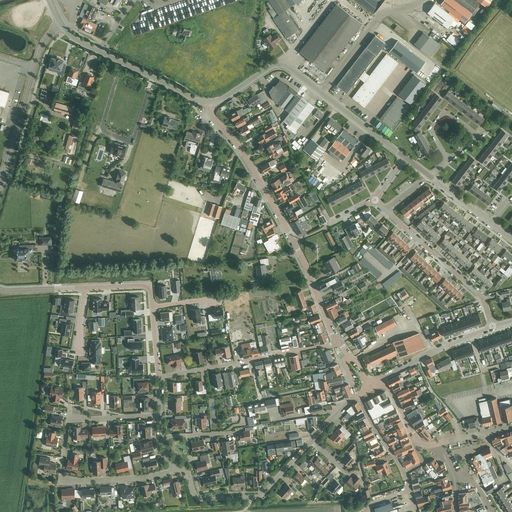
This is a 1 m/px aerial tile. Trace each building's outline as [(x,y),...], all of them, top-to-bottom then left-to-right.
[(285,10),(290,6),(285,0),(269,0),(270,1),(266,3),(270,9),(269,10),(274,17),(273,18),(286,38),(299,30),(285,10)] [(356,0),(373,13),(381,4),(383,0),(356,0)] [(443,0),(440,4),(464,23),(472,13),(454,0),(443,0)] [(455,0),(472,13),(479,4),(474,0),(455,0)] [(427,12),(447,28),(455,18),(435,3),(427,12)] [(299,51),(325,71),(362,23),(336,4),(299,51)] [(88,32),(93,34),(97,24),(91,21),(91,20),(97,8),(89,5),(80,24),(83,25),(81,29),(85,31),(85,32),(88,33),(88,32)] [(470,21),(473,24),(480,16),(476,13),(470,21)] [(394,29),(402,35),(405,31),(397,25),(394,29)] [(186,34),(189,36),(191,31),(184,28),(182,32),(174,29),(172,35),(184,40),(186,34)] [(414,44),(430,56),(439,44),(423,32),(414,44)] [(266,42),(262,45),(265,49),(268,46),(270,49),(277,44),(275,42),(280,38),(276,33),(271,36),(270,34),(263,39),(266,42)] [(451,46),(453,47),(460,39),(458,37),(456,39),(450,34),(446,39),(453,44),(451,46)] [(375,35),(336,85),(346,93),(371,62),(373,63),(376,60),(373,58),(385,43),(375,35)] [(425,62),(397,40),(389,51),(417,73),(425,62)] [(352,97),(364,107),(398,63),(386,53),(352,97)] [(50,60),(49,64),(50,64),(49,66),(59,69),(57,74),(63,75),(66,65),(62,64),(63,61),(59,60),(59,59),(56,58),(56,59),(52,58),(51,60),(50,60)] [(68,75),(66,82),(70,83),(76,86),(78,79),(76,78),(78,71),(74,69),(74,68),(72,68),(71,68),(68,75)] [(94,76),(90,75),(91,74),(88,73),(87,74),(86,74),(83,83),(79,81),(77,88),(90,93),(92,86),(91,85),(94,76)] [(414,74),(398,94),(410,104),(426,84),(414,74)] [(289,112),(301,96),(289,86),(288,87),(279,79),(274,85),(273,85),(269,91),(272,99),(277,102),(276,102),(289,112)] [(0,105),(1,106),(5,107),(9,92),(5,91),(0,89),(0,105)] [(261,103),(267,99),(262,90),(258,93),(259,95),(257,96),(256,94),(248,100),(252,106),(260,101),(261,103)] [(449,102),(454,96),(448,91),(443,97),(449,102)] [(431,100),(437,105),(442,99),(436,94),(431,100)] [(308,127),(311,123),(307,120),(313,112),(313,111),(311,110),(314,106),(301,96),(289,112),(283,120),(296,130),(302,123),(308,127)] [(455,107),(460,100),(454,96),(449,102),(455,107)] [(380,119),(393,130),(411,107),(397,97),(380,119)] [(433,111),(437,105),(431,100),(426,106),(433,111)] [(461,111),(466,105),(460,100),(455,107),(461,111)] [(54,109),(71,114),(73,107),(56,102),(54,109)] [(467,116),(472,110),(466,105),(461,111),(467,116)] [(270,111),(273,120),(278,118),(274,106),(271,107),(272,110),(270,111)] [(313,111),(313,112),(314,113),(314,114),(319,118),(323,113),(314,106),(311,110),(313,111)] [(428,117),(433,111),(426,106),(422,112),(428,117)] [(246,108),(243,110),(242,108),(239,110),(230,115),(233,121),(248,112),(246,108)] [(473,121),(478,114),(472,110),(467,116),(473,121)] [(424,123),(428,117),(422,112),(417,118),(424,123)] [(478,114),(473,121),(479,125),(484,119),(478,114)] [(71,129),(78,131),(82,118),(75,116),(71,129)] [(177,130),(179,121),(174,119),(165,116),(163,121),(160,120),(159,124),(162,125),(177,130)] [(245,121),(249,119),(247,116),(244,118),(243,117),(235,122),(238,127),(246,122),(245,121)] [(240,129),(243,135),(250,131),(249,128),(254,125),(253,123),(259,119),(258,116),(248,122),(249,124),(240,129)] [(155,121),(156,122),(157,119),(154,118),(151,117),(148,124),(153,126),(153,124),(154,124),(155,121)] [(335,122),(330,118),(325,125),(336,133),(341,127),(335,122)] [(416,120),(413,124),(415,126),(415,127),(414,130),(416,132),(419,129),(422,125),(424,123),(417,118),(416,120)] [(264,142),(277,135),(274,129),(265,134),(264,133),(261,135),(261,137),(258,139),(260,143),(264,141),(264,142)] [(336,139),(350,150),(358,140),(343,129),(336,139)] [(497,136),(503,141),(508,135),(502,130),(497,136)] [(195,132),(195,134),(187,131),(182,145),(187,147),(188,145),(191,146),(190,150),(190,151),(190,152),(191,153),(194,154),(194,155),(198,157),(200,152),(201,152),(203,146),(198,144),(201,134),(195,132)] [(417,142),(424,138),(420,131),(414,135),(417,142)] [(65,152),(72,154),(76,137),(69,135),(65,152)] [(499,147),(503,141),(497,136),(492,142),(499,147)] [(325,138),(320,145),(311,138),(303,148),(317,160),(330,142),(325,138)] [(421,148),(428,145),(424,138),(417,142),(421,148)] [(328,149),(342,160),(350,151),(335,139),(328,149)] [(279,148),(281,147),(283,146),(281,141),(276,144),(275,144),(273,144),(272,144),(267,147),(269,152),(275,149),(276,150),(279,148)] [(110,153),(123,157),(127,146),(115,142),(113,148),(112,147),(110,153)] [(494,153),(499,147),(492,142),(488,148),(494,153)] [(357,152),(365,158),(368,154),(367,154),(370,150),(363,144),(357,152)] [(428,145),(421,148),(425,155),(432,151),(428,145)] [(275,149),(269,152),(271,156),(272,156),(273,157),(282,152),(285,157),(289,154),(286,148),(283,150),(281,147),(279,148),(276,150),(275,149)] [(490,159),(494,153),(488,148),(483,154),(490,159)] [(485,165),(490,159),(483,154),(478,160),(485,165)] [(355,155),(351,160),(355,163),(359,158),(355,155)] [(210,171),(213,159),(208,157),(203,156),(203,158),(200,157),(198,163),(201,164),(201,165),(207,167),(206,170),(207,171),(209,171),(210,171)] [(466,163),(472,168),(477,162),(471,157),(466,163)] [(380,162),(383,169),(390,165),(387,158),(380,162)] [(261,166),(264,172),(272,168),(271,166),(275,164),(273,160),(261,166)] [(377,172),(383,169),(380,162),(373,165),(377,172)] [(279,166),(282,172),(287,169),(284,163),(279,166)] [(468,174),(472,168),(466,163),(462,169),(468,174)] [(222,176),(228,178),(230,170),(216,165),(214,172),(213,172),(211,180),(220,182),(222,176)] [(370,176),(377,172),(373,165),(367,169),(370,176)] [(363,179),(370,176),(367,169),(360,172),(363,179)] [(463,179),(468,174),(462,169),(457,175),(463,179)] [(509,180),(511,175),(511,172),(507,169),(502,175),(509,180)] [(123,184),(122,184),(126,172),(119,170),(118,174),(116,179),(117,179),(115,182),(104,179),(102,185),(101,184),(100,186),(121,192),(123,184)] [(292,177),(289,179),(287,174),(280,178),(277,180),(271,183),(276,191),(284,186),(286,185),(287,187),(292,184),(291,182),(294,180),(292,177)] [(459,186),(463,179),(457,175),(452,181),(459,186)] [(504,186),(509,180),(502,175),(498,181),(504,186)] [(354,184),(357,191),(364,188),(361,181),(354,184)] [(499,192),(504,186),(498,181),(493,187),(499,192)] [(238,193),(242,195),(246,188),(237,183),(231,193),(235,195),(237,191),(238,192),(238,193)] [(351,195),(357,191),(354,184),(347,188),(351,195)] [(474,195),(479,189),(473,184),(468,190),(474,195)] [(288,186),(277,193),(281,201),(287,197),(285,194),(288,192),(291,190),(294,188),(292,185),(288,186)] [(251,197),(252,197),(254,190),(249,188),(244,208),(251,210),(253,204),(249,202),(251,197)] [(344,198),(351,195),(347,188),(341,191),(344,198)] [(424,192),(429,198),(434,194),(429,188),(424,192)] [(72,201),(79,203),(83,192),(76,189),(72,201)] [(480,200),(485,193),(479,189),(474,195),(480,200)] [(337,202),(344,198),(341,191),(334,195),(337,202)] [(424,202),(429,198),(424,192),(419,195),(424,202)] [(485,193),(480,200),(486,204),(491,198),(485,193)] [(297,194),(288,199),(291,203),(300,198),(297,194)] [(331,205),(337,202),(334,195),(327,199),(331,205)] [(419,205),(424,202),(419,195),(415,199),(419,205)] [(258,206),(259,206),(261,199),(256,198),(249,223),(256,225),(259,214),(256,213),(258,206)] [(415,209),(419,205),(415,199),(410,203),(415,209)] [(444,212),(449,206),(444,202),(439,208),(444,212)] [(207,214),(218,218),(222,206),(210,203),(207,214)] [(292,203),(283,208),(287,215),(292,212),(291,209),(294,207),(292,203)] [(410,213),(415,209),(410,203),(405,206),(410,213)] [(405,216),(410,213),(405,206),(400,210),(405,216)] [(449,216),(454,210),(449,206),(444,212),(449,216)] [(298,210),(288,216),(291,221),(298,217),(297,215),(300,213),(306,210),(304,207),(298,210)] [(454,219),(459,213),(454,210),(449,216),(454,219)] [(325,212),(321,214),(325,222),(329,220),(325,212)] [(224,213),(220,224),(237,229),(239,223),(240,218),(224,213)] [(459,223),(463,217),(459,213),(454,219),(459,223)] [(373,230),(378,223),(376,221),(377,220),(371,214),(365,221),(371,226),(370,227),(373,230)] [(464,227),(468,221),(463,217),(459,223),(464,227)] [(299,219),(292,223),(298,234),(300,236),(306,232),(301,222),(299,219)] [(421,229),(426,224),(421,219),(416,225),(421,229)] [(264,224),(259,227),(263,233),(268,231),(267,229),(274,225),(271,220),(264,224)] [(468,221),(464,227),(469,231),(473,225),(468,221)] [(349,227),(345,229),(350,238),(353,236),(354,236),(358,234),(360,233),(361,233),(363,232),(360,228),(357,222),(355,224),(355,223),(348,226),(349,227)] [(426,224),(421,229),(426,233),(431,228),(432,226),(428,222),(426,224)] [(378,223),(373,230),(378,235),(380,233),(383,236),(388,230),(382,224),(381,226),(378,223)] [(430,238),(435,232),(431,228),(426,233),(430,238)] [(476,241),(482,232),(477,228),(473,234),(476,236),(473,239),(476,241)] [(435,232),(430,238),(435,242),(440,236),(437,234),(439,232),(437,230),(435,232)] [(325,233),(331,245),(335,244),(328,231),(325,233)] [(392,241),(397,236),(393,231),(387,237),(392,241)] [(476,241),(475,242),(477,244),(479,242),(478,242),(479,240),(480,239),(483,242),(487,236),(482,232),(477,239),(476,241)] [(277,243),(276,244),(274,240),(278,237),(276,234),(268,239),(268,240),(263,243),(268,252),(271,250),(272,251),(279,247),(277,243)] [(350,247),(345,236),(340,239),(346,250),(350,247)] [(396,245),(402,240),(397,236),(392,241),(396,245)] [(444,248),(449,242),(444,238),(439,243),(444,248)] [(492,248),(496,243),(491,239),(487,244),(489,246),(487,249),(490,251),(492,248)] [(401,249),(406,244),(402,240),(396,245),(401,249)] [(448,252),(453,246),(449,242),(444,248),(448,252)] [(476,249),(475,250),(478,252),(479,251),(484,245),(481,243),(476,249)] [(496,243),(492,248),(497,252),(502,247),(496,243)] [(406,244),(401,249),(405,253),(411,248),(406,244)] [(453,246),(448,252),(453,256),(458,250),(460,248),(455,244),(454,246),(453,246)] [(15,255),(14,256),(14,258),(15,259),(15,260),(20,259),(20,260),(25,260),(25,259),(29,259),(30,259),(29,259),(29,254),(33,254),(32,245),(23,245),(23,249),(15,249),(14,249),(14,250),(15,255)] [(457,260),(463,254),(458,250),(453,256),(457,260)] [(506,250),(501,256),(504,259),(503,261),(505,262),(506,260),(511,254),(506,250)] [(413,263),(420,256),(415,252),(410,257),(414,261),(413,263)] [(393,258),(391,261),(394,264),(396,262),(394,260),(396,258),(399,255),(397,253),(393,258)] [(462,264),(467,259),(463,254),(457,260),(462,264)] [(419,266),(424,260),(420,256),(413,263),(415,265),(416,263),(419,266)] [(330,273),(331,273),(339,269),(333,257),(324,262),(328,269),(325,271),(327,275),(330,273)] [(269,274),(267,274),(265,265),(269,264),(268,258),(260,259),(261,265),(256,266),(259,282),(270,280),(269,274)] [(467,259),(462,264),(467,268),(472,263),(467,259)] [(423,269),(428,264),(424,260),(419,266),(423,269)] [(352,266),(355,272),(360,269),(357,263),(352,266)] [(428,273),(433,268),(428,264),(423,269),(428,273)] [(207,268),(208,282),(222,281),(221,267),(207,268)] [(474,277),(479,271),(474,267),(469,272),(474,277)] [(432,277),(437,272),(433,268),(428,273),(428,274),(425,276),(427,278),(430,276),(432,277)] [(483,275),(479,271),(474,277),(478,281),(483,275)] [(437,272),(432,277),(437,282),(442,276),(437,272)] [(483,285),(488,279),(485,277),(486,275),(485,273),(483,275),(478,281),(483,285)] [(417,285),(421,281),(420,281),(418,282),(417,280),(418,279),(419,277),(418,276),(415,279),(413,281),(417,285)] [(444,288),(449,283),(445,278),(440,284),(444,288)] [(317,286),(317,287),(319,291),(320,291),(323,289),(331,285),(332,284),(336,282),(335,279),(329,282),(326,283),(325,283),(322,284),(317,286)] [(488,279),(483,285),(487,289),(492,283),(488,279)] [(332,284),(336,292),(344,288),(340,280),(336,282),(332,284)] [(364,282),(359,285),(362,291),(367,288),(364,282)] [(449,292),(454,287),(449,283),(444,288),(449,292)] [(166,285),(158,286),(159,297),(167,297),(166,285)] [(453,296),(458,290),(454,287),(449,292),(453,296)] [(300,307),(307,305),(301,289),(294,292),(298,302),(291,305),(288,297),(283,299),(287,311),(295,308),(295,309),(300,307)] [(401,300),(408,295),(404,289),(399,293),(399,292),(397,293),(401,300)] [(458,290),(453,296),(457,300),(463,295),(458,290)] [(130,311),(125,312),(126,317),(134,316),(134,311),(133,311),(133,310),(140,309),(139,297),(131,298),(129,298),(130,310),(130,311)] [(74,300),(65,299),(64,305),(61,305),(59,314),(69,315),(70,312),(73,312),(74,300)] [(102,303),(102,299),(93,299),(93,312),(102,311),(102,310),(109,310),(109,303),(102,303)] [(501,303),(503,311),(511,310),(509,299),(506,299),(506,302),(501,303)] [(325,305),(327,309),(342,302),(341,300),(336,302),(336,300),(325,305)] [(306,311),(307,314),(317,311),(314,303),(307,306),(309,310),(306,311)] [(327,310),(331,319),(338,316),(334,306),(327,310)] [(199,308),(191,309),(193,321),(201,320),(201,324),(206,324),(204,316),(200,316),(199,308)] [(214,314),(208,315),(209,321),(220,319),(220,317),(224,317),(223,309),(213,310),(214,314)] [(336,320),(339,324),(347,320),(346,317),(349,316),(347,311),(340,315),(341,317),(336,320)] [(173,320),(172,312),(160,313),(161,321),(173,320)] [(352,318),(354,321),(363,316),(361,313),(352,318)] [(311,323),(311,324),(321,320),(319,314),(309,318),(310,320),(307,321),(309,324),(311,323)] [(393,317),(396,323),(402,320),(399,314),(393,317)] [(478,314),(472,316),(475,326),(482,324),(478,314)] [(472,316),(466,319),(469,328),(475,326),(472,316)] [(60,318),(59,322),(62,323),(60,334),(69,335),(71,324),(66,323),(67,319),(60,318)] [(374,327),(378,335),(396,325),(392,318),(374,327)] [(133,330),(124,330),(124,336),(132,336),(132,332),(133,332),(141,332),(141,319),(133,320),(133,330)] [(342,324),(346,330),(353,326),(350,319),(342,324)] [(466,319),(460,321),(463,330),(469,328),(466,319)] [(460,321),(453,323),(457,333),(463,330),(460,321)] [(453,323),(447,325),(450,335),(457,333),(453,323)] [(447,325),(441,327),(444,337),(450,335),(447,325)] [(360,329),(357,330),(356,327),(348,331),(351,337),(359,333),(361,332),(360,329)] [(171,328),(162,329),(163,341),(173,340),(171,328)] [(369,329),(376,339),(378,338),(372,328),(369,329)] [(431,339),(432,341),(440,337),(437,331),(426,336),(429,340),(431,339)] [(511,337),(510,331),(503,334),(507,343),(511,341),(511,337)] [(398,354),(399,357),(425,347),(418,333),(392,342),(394,345),(368,357),(367,356),(363,358),(368,369),(398,354)] [(503,334),(497,336),(500,345),(507,343),(503,334)] [(262,341),(261,335),(258,336),(261,355),(269,353),(268,348),(267,348),(266,345),(262,346),(262,345),(263,344),(262,341)] [(364,336),(362,338),(361,335),(353,339),(358,348),(365,345),(364,342),(366,340),(364,336)] [(288,342),(284,343),(283,336),(279,337),(282,351),(289,349),(288,344),(288,342)] [(315,340),(313,340),(314,344),(319,343),(320,344),(329,340),(327,336),(318,339),(315,340)] [(497,336),(491,338),(494,348),(500,345),(497,336)] [(491,338),(485,340),(488,350),(494,348),(491,338)] [(134,339),(128,339),(128,342),(130,342),(130,350),(142,349),(142,341),(134,342),(134,339)] [(91,362),(82,363),(82,371),(91,370),(91,366),(95,366),(95,364),(100,363),(100,358),(101,357),(101,343),(100,344),(100,340),(92,340),(92,348),(89,348),(90,354),(92,353),(92,363),(91,364),(91,362)] [(485,340),(478,342),(482,352),(488,350),(485,340)] [(256,348),(256,345),(251,346),(250,342),(241,344),(244,358),(260,355),(259,348),(256,348)] [(362,348),(364,351),(369,347),(372,344),(370,342),(367,344),(362,348)] [(471,345),(465,347),(468,357),(475,354),(471,345)] [(223,357),(230,355),(228,346),(221,347),(221,349),(215,350),(216,356),(222,355),(223,357)] [(465,347),(459,349),(462,359),(468,357),(465,347)] [(56,348),(54,356),(56,356),(55,365),(60,365),(59,366),(64,367),(63,370),(68,371),(68,368),(71,368),(72,368),(73,364),(74,365),(74,362),(73,361),(74,360),(61,358),(61,359),(60,359),(60,357),(61,357),(62,349),(56,348)] [(329,350),(325,351),(324,348),(318,350),(320,356),(322,356),(325,363),(333,360),(329,350)] [(459,349),(452,351),(456,361),(462,359),(459,349)] [(194,353),(196,363),(203,361),(202,351),(194,353)] [(174,368),(181,367),(180,362),(184,361),(182,354),(165,357),(167,364),(172,363),(173,364),(174,368)] [(298,355),(289,356),(292,370),(300,368),(298,355)] [(280,357),(273,359),(275,368),(276,373),(280,372),(279,367),(285,366),(285,364),(286,364),(284,356),(280,357)] [(132,364),(131,364),(131,373),(144,372),(143,364),(139,364),(139,358),(132,359),(132,364)] [(431,358),(425,361),(429,369),(426,370),(429,377),(432,375),(431,372),(437,369),(431,358)] [(454,359),(450,361),(448,358),(444,360),(444,361),(437,364),(440,371),(448,367),(452,365),(454,371),(457,369),(454,359)] [(276,373),(275,368),(272,369),(271,365),(272,365),(271,359),(264,361),(268,381),(271,380),(269,370),(272,370),(272,373),(276,373)] [(254,362),(258,380),(261,379),(260,375),(261,375),(260,369),(263,368),(262,361),(254,362)] [(511,366),(511,361),(505,362),(507,370),(500,372),(501,377),(498,377),(497,379),(498,382),(501,381),(504,381),(508,380),(510,379),(509,377),(511,375),(511,366)] [(322,369),(319,370),(319,373),(323,372),(326,372),(329,371),(330,372),(332,371),(339,368),(337,364),(330,367),(322,369)] [(319,373),(312,374),(314,382),(320,381),(327,379),(326,375),(330,374),(330,375),(331,374),(332,376),(334,375),(341,373),(339,368),(332,371),(330,372),(329,371),(326,372),(323,372),(319,373)] [(230,387),(236,386),(233,371),(228,372),(227,372),(223,373),(225,385),(230,384),(230,387)] [(220,373),(212,374),(214,387),(222,385),(220,373)] [(394,377),(387,381),(390,386),(391,386),(400,381),(403,379),(402,377),(400,378),(398,375),(394,377)] [(320,381),(314,382),(316,390),(317,390),(321,389),(322,389),(329,387),(328,384),(334,383),(342,382),(341,377),(338,378),(327,379),(320,381)] [(148,381),(142,382),(142,378),(133,378),(134,386),(137,386),(137,391),(141,391),(141,392),(145,391),(145,390),(148,390),(148,381)] [(206,387),(202,387),(202,380),(195,381),(196,390),(200,390),(200,392),(202,392),(202,393),(206,393),(206,387)] [(75,388),(75,399),(83,399),(83,388),(86,388),(86,381),(82,382),(83,387),(75,388)] [(400,381),(391,386),(394,392),(404,387),(402,384),(400,381)] [(177,383),(174,383),(174,382),(169,382),(169,391),(177,391),(181,391),(180,382),(177,382),(177,383)] [(339,387),(334,389),(336,397),(343,394),(345,397),(352,394),(348,384),(347,385),(346,385),(341,387),(339,387)] [(51,387),(49,386),(48,391),(50,391),(50,396),(52,396),(51,403),(59,404),(60,398),(62,398),(63,388),(51,386),(51,387)] [(398,398),(415,390),(413,387),(409,389),(408,387),(396,392),(398,398)] [(318,392),(317,392),(318,400),(325,398),(322,389),(321,389),(317,390),(318,392)] [(411,392),(399,398),(401,404),(415,398),(419,396),(422,394),(420,389),(411,392)] [(387,397),(384,392),(384,391),(379,394),(379,395),(377,396),(377,395),(372,398),(370,399),(364,402),(368,409),(373,419),(394,409),(392,404),(389,398),(388,399),(387,398),(387,397)] [(92,395),(88,395),(88,400),(92,400),(92,403),(100,403),(100,395),(101,395),(100,392),(92,392),(92,395)] [(119,396),(110,396),(110,394),(106,394),(107,401),(109,400),(110,406),(120,406),(119,396)] [(172,411),(181,411),(180,401),(182,401),(182,397),(172,398),(173,401),(171,401),(171,405),(172,405),(172,411)] [(140,398),(140,410),(148,410),(148,405),(149,405),(149,398),(140,398)] [(277,406),(276,401),(278,400),(278,398),(275,399),(265,401),(267,408),(277,406)] [(415,398),(401,404),(404,411),(412,407),(416,405),(414,402),(417,401),(415,398)] [(503,420),(500,404),(498,405),(496,398),(488,399),(489,400),(479,402),(482,418),(484,426),(493,424),(493,423),(494,423),(502,422),(502,421),(503,420)] [(511,402),(511,403),(511,399),(499,401),(500,407),(501,411),(503,421),(511,418),(511,402)] [(257,403),(259,411),(265,410),(264,402),(257,403)] [(279,405),(280,406),(281,415),(294,412),(292,402),(279,405)] [(352,406),(346,410),(348,412),(351,415),(355,412),(357,416),(363,412),(359,404),(357,402),(351,405),(352,406)] [(255,412),(259,411),(257,403),(248,405),(249,411),(248,411),(249,416),(247,417),(248,426),(254,425),(253,419),(259,418),(258,415),(255,415),(255,412)] [(416,413),(418,411),(416,409),(411,411),(410,408),(404,411),(408,417),(416,413)] [(438,412),(440,416),(447,412),(445,408),(438,412)] [(391,417),(398,414),(395,409),(382,415),(384,419),(391,416),(391,417)] [(413,425),(423,419),(418,411),(416,413),(408,417),(413,425)] [(356,417),(358,422),(366,417),(363,413),(356,417)] [(452,418),(447,413),(444,416),(449,421),(452,418)] [(391,424),(400,420),(398,414),(391,417),(388,419),(389,422),(385,424),(385,425),(386,427),(388,426),(391,425),(391,424)] [(187,422),(184,422),(183,419),(186,419),(186,415),(175,416),(175,419),(171,419),(171,429),(174,429),(174,430),(178,430),(178,429),(187,428),(187,422)] [(199,428),(206,427),(205,421),(207,421),(206,415),(202,415),(202,418),(195,418),(195,426),(199,426),(199,428)] [(50,425),(60,426),(61,417),(52,416),(50,425)] [(315,416),(296,419),(297,424),(302,424),(302,423),(304,423),(304,421),(304,420),(307,419),(308,423),(309,422),(310,429),(309,431),(312,434),(316,430),(313,426),(313,425),(316,424),(315,416)] [(476,427),(480,426),(477,417),(462,420),(463,423),(465,422),(467,422),(468,426),(469,427),(476,426),(476,427)] [(423,419),(413,425),(417,431),(428,424),(425,419),(423,419)] [(396,429),(403,426),(400,420),(391,424),(391,425),(388,426),(389,428),(394,426),(396,429)] [(379,430),(382,429),(384,428),(382,425),(384,424),(383,421),(379,423),(375,425),(379,430)] [(433,428),(435,426),(433,422),(430,423),(424,428),(419,432),(426,440),(431,436),(425,430),(432,426),(433,428)] [(150,426),(144,427),(144,423),(137,423),(138,432),(141,431),(141,437),(151,436),(150,426)] [(361,430),(362,432),(365,431),(369,429),(365,423),(359,426),(361,430)] [(115,436),(122,436),(121,425),(114,425),(114,430),(113,430),(109,430),(110,436),(115,436)] [(399,435),(406,432),(403,426),(396,429),(392,431),(393,434),(398,432),(399,435)] [(87,430),(81,430),(81,427),(73,427),(73,438),(81,438),(88,438),(87,436),(88,436),(87,430)] [(93,427),(93,436),(106,436),(105,427),(93,427)] [(239,434),(240,440),(250,439),(249,430),(252,430),(252,427),(245,428),(245,431),(243,431),(244,433),(239,434)] [(345,429),(343,432),(338,428),(330,437),(337,443),(343,436),(346,439),(351,434),(345,429)] [(371,429),(362,433),(366,443),(368,442),(370,447),(378,443),(375,438),(371,429)] [(49,431),(49,432),(46,431),(45,440),(47,440),(46,445),(47,445),(47,446),(50,447),(50,446),(56,447),(57,438),(54,438),(55,432),(49,431)] [(400,441),(408,437),(406,432),(399,435),(386,441),(390,446),(392,445),(392,443),(396,441),(395,440),(398,438),(400,441)] [(506,444),(511,441),(511,436),(510,432),(500,435),(502,440),(504,439),(505,442),(506,443),(506,444)] [(500,446),(506,443),(505,442),(504,439),(502,440),(500,435),(491,439),(495,447),(504,454),(508,452),(508,451),(507,449),(506,446),(502,448),(500,446)] [(408,452),(413,449),(408,437),(400,441),(401,444),(400,445),(397,446),(397,447),(395,448),(392,445),(390,446),(397,457),(398,457),(408,452)] [(203,440),(191,443),(193,451),(202,448),(203,451),(208,450),(207,446),(204,447),(203,440)] [(275,444),(276,452),(283,451),(292,450),(291,448),(295,447),(294,440),(291,441),(291,442),(283,443),(275,444)] [(140,444),(142,453),(147,452),(147,451),(154,449),(151,441),(140,444)] [(233,441),(229,442),(229,441),(223,442),(223,446),(221,446),(222,450),(224,450),(224,453),(230,452),(230,453),(235,453),(233,441)] [(378,443),(370,447),(371,450),(372,450),(374,452),(373,453),(377,457),(379,456),(380,456),(386,452),(382,446),(380,447),(379,446),(378,443)] [(267,445),(268,455),(270,455),(275,454),(274,444),(267,445)] [(348,450),(350,453),(356,447),(353,445),(348,450)] [(482,451),(485,457),(493,454),(490,447),(482,451)] [(410,458),(402,463),(405,468),(419,461),(416,456),(413,449),(408,452),(407,452),(410,458)] [(494,479),(494,478),(482,452),(476,456),(475,455),(469,459),(477,473),(479,473),(482,479),(484,483),(494,479)] [(79,461),(77,461),(78,454),(71,453),(71,458),(71,459),(71,460),(68,460),(67,468),(77,470),(79,461)] [(196,462),(198,471),(207,468),(206,463),(210,462),(208,454),(200,456),(201,461),(196,462)] [(342,461),(348,466),(354,459),(348,454),(342,461)] [(117,470),(117,472),(129,469),(128,465),(131,464),(129,455),(123,457),(125,462),(115,464),(116,466),(115,467),(116,470),(117,470)] [(315,468),(322,461),(318,457),(316,459),(313,456),(307,462),(311,465),(315,468)] [(44,471),(55,473),(56,463),(49,463),(50,458),(40,457),(39,465),(44,466),(44,471)] [(93,469),(93,474),(102,473),(102,467),(106,467),(106,457),(100,458),(100,461),(92,461),(92,465),(91,465),(91,466),(91,467),(91,468),(93,469)] [(156,460),(150,461),(149,458),(142,459),(143,463),(147,462),(148,468),(157,466),(156,460)] [(426,465),(423,467),(428,473),(430,472),(431,470),(432,470),(438,465),(434,459),(428,463),(425,464),(426,465)] [(322,461),(315,468),(319,472),(319,473),(322,476),(328,470),(325,467),(326,465),(322,461)] [(493,465),(491,466),(489,461),(487,462),(494,478),(498,477),(493,465)] [(379,465),(375,466),(378,472),(381,471),(382,471),(383,475),(390,472),(387,465),(388,465),(386,462),(379,465)] [(433,477),(434,479),(443,475),(441,472),(446,469),(443,463),(435,468),(431,470),(430,472),(431,474),(432,477),(433,477)] [(508,474),(511,471),(511,469),(506,463),(503,465),(508,474)] [(204,484),(204,486),(217,483),(215,475),(220,474),(219,470),(210,472),(211,476),(202,478),(203,480),(202,481),(203,483),(204,484)] [(249,477),(250,486),(257,486),(257,480),(261,480),(261,471),(257,471),(257,476),(249,477)] [(306,475),(304,477),(298,472),(293,477),(299,484),(304,478),(309,482),(311,480),(306,475)] [(359,485),(357,483),(361,479),(356,475),(353,479),(350,477),(345,483),(354,490),(359,485)] [(245,477),(244,477),(244,476),(240,476),(241,478),(233,478),(233,486),(234,486),(235,487),(237,487),(238,486),(245,485),(245,477)] [(441,484),(448,482),(446,476),(433,480),(434,483),(438,482),(439,485),(441,484)] [(178,481),(173,482),(172,478),(163,481),(164,487),(170,486),(172,495),(181,493),(178,481)] [(494,479),(484,483),(485,485),(485,486),(490,493),(496,489),(492,483),(495,481),(494,479)] [(330,489),(334,494),(342,486),(335,480),(331,485),(333,486),(330,489)] [(442,487),(433,490),(434,493),(451,488),(450,482),(448,482),(441,484),(442,487)] [(293,486),(291,488),(287,484),(279,493),(285,498),(292,490),(295,492),(297,490),(293,486)] [(154,485),(149,486),(148,485),(141,486),(143,496),(150,494),(150,493),(156,491),(154,485)] [(114,487),(111,487),(111,486),(100,487),(100,495),(111,494),(111,498),(115,498),(114,487)] [(134,487),(127,488),(127,486),(122,486),(122,498),(128,498),(128,497),(134,497),(134,487)] [(500,489),(494,492),(497,498),(504,493),(503,491),(505,489),(504,487),(501,488),(500,489)] [(62,490),(62,498),(75,498),(74,488),(67,489),(67,490),(62,490)] [(467,492),(458,493),(459,499),(459,504),(468,503),(468,500),(471,499),(471,502),(469,502),(468,502),(469,507),(472,506),(476,505),(482,503),(480,500),(475,490),(474,488),(468,489),(468,492),(467,492)] [(86,490),(82,490),(83,498),(86,498),(86,499),(91,498),(90,497),(95,497),(94,489),(88,489),(89,491),(86,491),(86,490)] [(438,493),(437,493),(438,496),(441,496),(442,499),(452,497),(451,489),(444,491),(438,493)] [(500,503),(507,498),(504,493),(497,498),(500,503)] [(425,506),(428,505),(428,504),(429,503),(427,496),(416,499),(418,506),(425,504),(425,506)] [(441,507),(452,504),(452,498),(440,501),(441,507)] [(503,508),(510,503),(507,498),(500,503),(503,508)] [(468,503),(459,504),(459,505),(459,508),(459,511),(463,511),(468,511),(469,510),(469,507),(468,502),(468,503)] [(505,511),(507,511),(511,509),(511,505),(510,503),(503,508),(505,511)]
